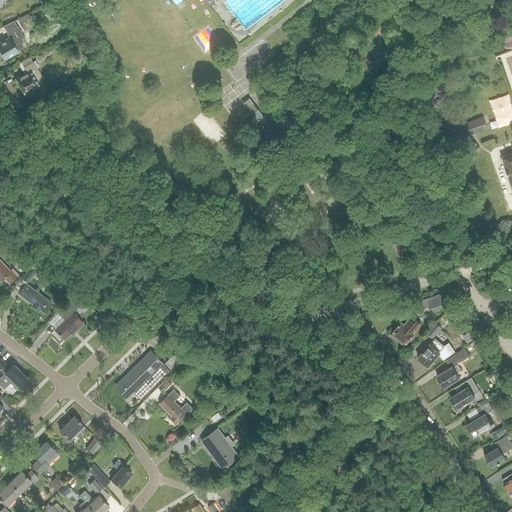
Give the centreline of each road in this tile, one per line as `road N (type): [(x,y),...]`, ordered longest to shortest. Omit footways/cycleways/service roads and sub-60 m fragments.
road 1 (residential): [(414,286),(386,203),(296,96),(304,62),(343,0)]
road 2 (unclassified): [(191,251),(0,123)]
road 3 (residential): [(67,387),(191,251)]
road 4 (residential): [(67,387),(147,461),(153,477),(131,511)]
road 5 (unclassified): [(477,511),(385,378)]
road 6 (unclassified): [(303,321),(191,251)]
